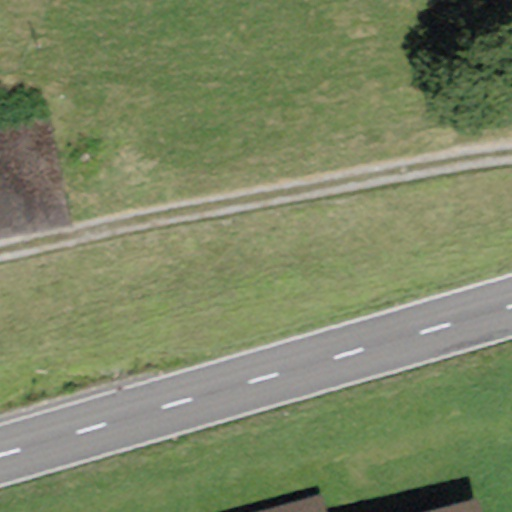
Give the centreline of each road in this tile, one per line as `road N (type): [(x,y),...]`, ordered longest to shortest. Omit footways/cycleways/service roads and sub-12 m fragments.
road 1 (primary): [(511,308),(0,456)]
road 2 (track): [(0,250),(511,153)]
